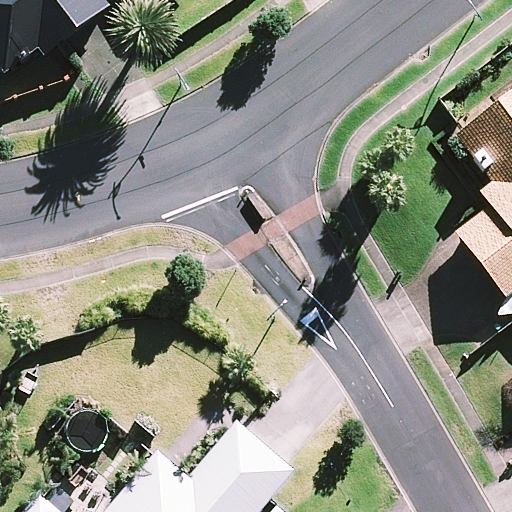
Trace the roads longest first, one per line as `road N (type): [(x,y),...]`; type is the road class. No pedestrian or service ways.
road 1 (residential): [(229,149),(387,399),(448,511)]
road 2 (residential): [(229,149),(418,0)]
road 3 (residential): [(0,216),(121,187),(229,149)]
